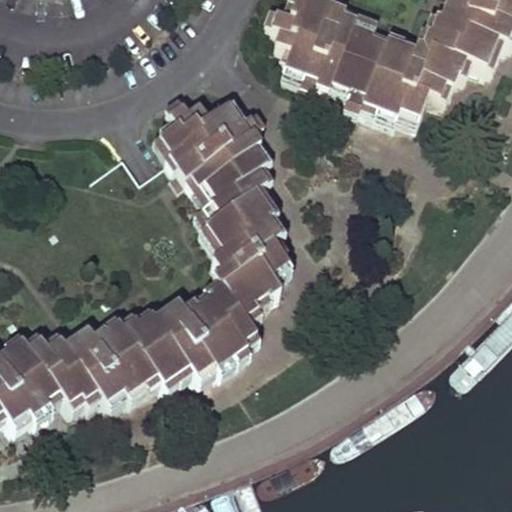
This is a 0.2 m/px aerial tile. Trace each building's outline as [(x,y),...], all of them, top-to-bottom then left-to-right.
[(511,42),(511,0),(454,0),(451,9),(448,8),(443,20),(447,21),(437,47),(432,46),(426,63),(388,48),(373,43),(374,41),(354,33),(356,28),(344,23),(346,16),(332,11),(331,14),(319,10),(316,16),(297,8),(296,10),(294,16),(289,30),(282,27),(276,25),(271,40),(280,44),(276,54),(283,58),(291,61),(286,75),(282,85),(303,92),(299,100),(297,104),(311,109),(313,105),(315,101),(319,103),(326,107),(328,103),(347,111),(345,117),(344,119),(358,126),(359,123),(393,136),(396,129),(417,137),(427,111),(439,115),(444,101),(452,104),(456,90),(460,92),(465,78),(471,81),(482,84),(494,54),(501,58),(505,58),(511,42)] [(287,14),(282,27),(289,30),(294,16),(287,14)] [(269,23),(264,37),(271,40),(276,25),(269,23)] [(494,54),(482,84),(490,87),(501,58),(494,54)] [(283,58),(278,72),(286,75),(291,61),(283,58)] [(471,81),(465,78),(460,92),(466,94),(471,81)] [(282,85),(278,92),(299,100),(303,92),(282,85)] [(444,101),(439,115),(447,118),(452,104),(444,101)] [(328,103),(326,107),(325,109),(345,117),(347,111),(328,103)] [(297,104),(294,109),(308,115),(311,109),(297,104)] [(178,114),(165,123),(168,128),(181,120),(178,114)] [(230,116),(224,120),(237,138),(243,134),(230,116)] [(0,431),(1,431),(4,436),(8,442),(26,431),(27,434),(45,423),(43,420),(56,410),(61,417),(65,421),(77,414),(81,419),(95,410),(100,416),(104,422),(122,410),(125,414),(154,395),(159,401),(161,404),(188,386),(192,392),(194,395),(212,384),(214,388),(244,365),(240,360),(253,351),(246,341),(242,335),(254,327),(252,323),(266,314),(274,308),(278,305),(269,292),(285,280),(278,270),(269,257),(275,253),(263,237),(267,234),(249,209),(256,204),(262,199),(253,186),(260,181),(248,165),(254,161),(246,149),(254,144),(247,132),(243,134),(237,138),(224,120),(218,124),(206,133),(202,126),(196,118),(185,125),(181,120),(168,128),(171,133),(175,140),(163,148),(158,151),(170,169),(166,171),(174,183),(183,194),(203,222),(200,224),(209,236),(206,238),(216,252),(213,255),(221,267),(211,274),(218,285),(210,289),(218,301),(204,310),(206,312),(194,320),(191,317),(180,325),(174,317),(162,326),(151,334),(148,330),(135,339),(132,335),(119,344),(115,338),(102,347),(100,345),(89,353),(84,346),(72,354),(60,361),(55,354),(41,362),(38,358),(26,366),(18,355),(5,364),(1,359),(0,359),(0,431)] [(215,118),(202,126),(206,133),(218,124),(215,118)] [(344,119),(341,127),(356,134),(358,131),(390,144),(393,136),(359,123),(358,126),(344,119)] [(253,128),(247,132),(254,144),(261,140),(253,128)] [(396,129),(393,136),(414,143),(417,137),(396,129)] [(171,133),(159,141),(163,148),(175,140),(171,133)] [(254,144),(246,149),(254,161),(259,158),(254,150),(257,149),(254,144)] [(158,151),(151,156),(162,174),(166,171),(170,169),(158,151)] [(254,161),(248,165),(260,181),(266,177),(254,161)] [(260,181),(253,186),(262,199),(269,195),(260,181)] [(256,204),(249,209),(267,234),(274,230),(256,204)] [(263,237),(275,253),(279,250),(267,234),(263,237)] [(275,253),(269,257),(278,270),(284,266),(275,253)] [(169,310),(157,318),(162,326),(174,317),(169,310)] [(511,313),(446,376),(443,383),(451,395),(464,397),(511,349),(511,313)] [(254,327),(242,335),(246,341),(259,331),(256,328),(269,319),(266,314),(252,323),(254,327)] [(78,338),(67,345),(72,354),(84,346),(78,338)] [(253,351),(240,360),(244,365),(257,356),(253,351)] [(212,384),(194,395),(198,402),(216,390),(218,394),(249,373),(244,365),(214,388),(212,384)] [(188,386),(161,404),(166,410),(192,392),(188,386)] [(122,410),(104,422),(109,429),(126,418),(129,423),(159,401),(154,395),(125,414),(122,410)] [(26,431),(8,442),(12,448),(30,437),(32,441),(49,429),(47,426),(61,417),(56,410),(43,420),(45,423),(27,434),(26,431)] [(95,410),(81,419),(86,426),(100,416),(95,410)] [(77,414),(65,421),(69,427),(81,419),(77,414)]
